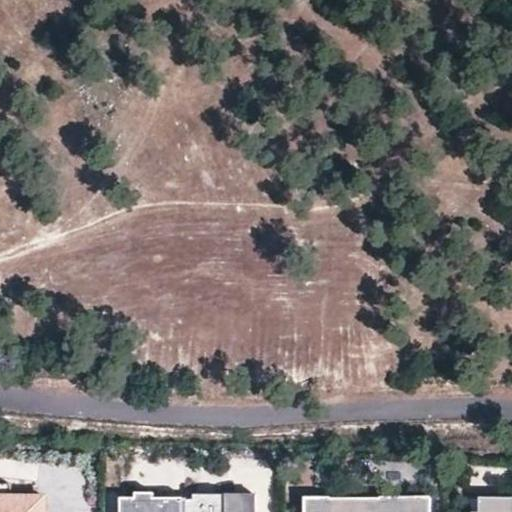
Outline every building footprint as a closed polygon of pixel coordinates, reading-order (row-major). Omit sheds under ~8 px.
[(19,490),(0,489),(0,509),(17,510),(17,503),(19,503),(19,490)] [(260,511),(261,498),(198,497),(198,502),(160,501),(160,496),(141,496),(141,501),(126,501),(125,511),(260,511)] [(435,511),(436,501),(386,501),(386,502),(336,502),(336,501),(309,501),(309,511),(435,511)] [(511,511),(511,502),(486,502),(485,511),(511,511)] [(0,511),(50,511),(51,504),(17,503),(17,510),(0,509),(0,511)]
